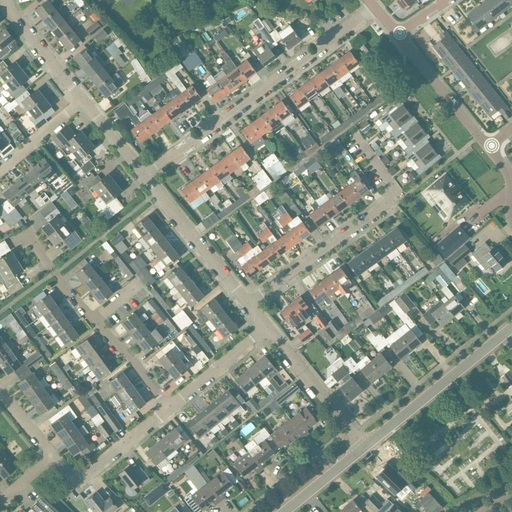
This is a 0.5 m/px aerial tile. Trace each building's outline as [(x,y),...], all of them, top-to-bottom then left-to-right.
[(55,10),(58,7),(55,3),(51,5),(47,0),(35,10),(43,20),(55,10)] [(414,0),(394,0),(395,0),(403,11),(415,1),(414,0)] [(492,0),(487,0),(480,6),(491,22),(503,13),(492,0)] [(511,3),(509,0),(492,0),(503,13),(511,5),(511,3)] [(84,4),(79,8),(72,14),(76,18),(82,12),(88,18),(95,12),(85,3),(85,4),(84,4)] [(476,33),(491,22),(480,6),(468,15),(475,24),(471,27),(476,33)] [(55,10),(43,20),(51,30),(63,20),(55,10)] [(227,12),(222,15),(225,19),(228,24),(233,20),(230,16),(227,12)] [(96,21),(85,30),(91,37),(102,28),(101,27),(106,24),(102,19),(97,22),(96,21)] [(271,35),(261,22),(260,22),(257,19),(252,23),(266,41),(272,37),(271,35)] [(63,20),(51,30),(59,40),(71,30),(63,20)] [(204,24),(206,30),(215,26),(213,20),(204,24)] [(301,40),(289,25),(277,34),(289,49),(301,40)] [(18,47),(13,41),(14,40),(5,29),(0,33),(0,59),(9,52),(10,54),(18,47)] [(103,29),(93,37),(98,43),(108,36),(103,29)] [(71,30),(59,40),(67,50),(79,40),(71,30)] [(213,38),(217,43),(228,35),(224,30),(213,38)] [(433,47),(443,59),(458,47),(446,32),(440,37),(442,40),(433,47)] [(266,41),(253,51),(264,67),(276,59),(269,50),(277,45),(272,37),(266,41)] [(113,59),(121,52),(113,42),(105,49),(113,59)] [(367,58),(371,55),(364,46),(360,49),(367,58)] [(443,59),(452,71),(467,58),(458,47),(443,59)] [(81,67),(97,55),(94,51),(90,54),(86,48),(74,58),(81,67)] [(121,52),(113,59),(120,68),(125,63),(119,55),(122,53),(121,52)] [(194,52),(181,61),(185,66),(198,56),(194,52)] [(340,59),(348,71),(359,64),(350,52),(340,59)] [(246,80),(236,67),(226,53),(222,56),(226,62),(220,66),(223,71),(235,88),(246,80)] [(97,55),(81,67),(89,77),(101,67),(94,58),(97,55)] [(135,70),(141,65),(135,58),(129,63),(135,70)] [(452,71),(462,82),(477,70),(467,58),(452,71)] [(348,71),(340,59),(329,66),(338,79),(348,71)] [(236,67),(246,80),(256,73),(247,60),(236,67)] [(6,83),(22,70),(15,62),(6,69),(1,63),(0,63),(0,79),(2,78),(6,83)] [(167,78),(168,78),(182,68),(179,63),(164,73),(167,78)] [(319,74),(328,86),(329,86),(333,92),(342,84),(338,79),(329,66),(319,74)] [(101,67),(89,77),(97,87),(109,77),(101,67)] [(22,70),(6,83),(10,87),(6,90),(13,99),(25,89),(21,84),(29,78),(22,70)] [(462,82),(471,94),(486,82),(477,70),(462,82)] [(235,88),(223,71),(213,78),(225,95),(235,88)] [(122,84),(115,74),(114,73),(109,77),(97,87),(106,97),(118,87),(122,84)] [(155,80),(159,85),(168,78),(167,78),(164,73),(155,80)] [(128,87),(139,81),(135,74),(124,81),(128,87)] [(210,74),(205,77),(208,82),(211,86),(206,90),(215,102),(225,95),(213,78),(210,74)] [(309,81),(318,93),(328,86),(319,74),(309,81)] [(150,92),(159,85),(155,80),(144,88),(147,93),(149,91),(150,92)] [(177,88),(181,93),(191,106),(201,99),(191,85),(186,89),(180,81),(175,85),(177,88)] [(299,88),(308,101),(318,93),(309,81),(299,88)] [(471,94),(482,107),(497,95),(486,82),(471,94)] [(370,103),(374,107),(385,99),(381,95),(385,92),(379,84),(374,87),(380,96),(370,103)] [(137,100),(137,101),(139,99),(144,105),(152,99),(148,93),(150,92),(149,91),(147,93),(144,88),(134,96),(137,100)] [(180,113),(191,106),(181,93),(177,88),(173,91),(177,96),(171,100),(180,113)] [(299,88),(289,96),(298,108),(303,105),(305,108),(310,105),(308,101),(299,88)] [(28,111),(44,98),(37,90),(28,97),(24,93),(10,104),(9,102),(3,107),(6,111),(8,113),(18,105),(21,108),(24,106),(28,111)] [(497,95),(482,107),(490,117),(499,110),(502,114),(508,109),(497,95)] [(137,100),(134,96),(124,103),(127,108),(137,101),(137,100)] [(38,130),(48,122),(41,115),(51,107),(44,98),(28,111),(32,116),(29,119),(38,130)] [(180,113),(171,100),(161,108),(170,121),(180,113)] [(271,109),(284,127),(294,119),(281,101),(271,109)] [(133,116),(127,108),(124,103),(114,110),(121,121),(128,116),(136,126),(131,130),(140,142),(150,135),(137,117),(137,118),(135,114),(133,116)] [(374,107),(370,103),(360,110),(364,115),(374,107)] [(386,121),(390,126),(408,111),(403,105),(402,106),(399,103),(379,119),(383,124),(386,121)] [(170,121),(161,108),(151,115),(160,128),(170,121)] [(284,127),(271,109),(261,116),(270,128),(274,134),(284,127)] [(309,114),(306,109),(301,112),(304,118),(309,114)] [(137,117),(150,135),(160,128),(151,115),(147,110),(137,117)] [(364,115),(360,110),(350,117),(354,122),(364,115)] [(6,111),(0,115),(0,116),(3,121),(10,116),(8,113),(6,111)] [(389,133),(393,137),(414,121),(411,118),(412,117),(408,111),(390,126),(393,130),(389,133)] [(270,128),(261,116),(251,123),(260,136),(260,135),(270,128)] [(354,122),(350,117),(341,124),(344,129),(354,122)] [(400,139),(404,143),(422,129),(417,123),(416,123),(414,121),(393,137),(397,142),(400,139)] [(260,136),(251,123),(241,131),(255,151),(266,143),(260,135),(260,136)] [(344,129),(341,124),(331,132),(334,136),(344,129)] [(75,136),(67,126),(52,139),(60,149),(61,149),(67,156),(72,152),(87,139),(81,132),(75,136)] [(10,134),(14,139),(21,134),(17,129),(10,134)] [(427,135),(422,129),(404,143),(407,148),(404,150),(407,155),(425,141),(428,139),(426,135),(427,135)] [(334,136),(331,132),(320,139),(324,144),(334,136)] [(0,150),(7,145),(7,144),(10,142),(10,140),(4,133),(3,133),(0,134),(0,150)] [(85,174),(94,166),(89,160),(85,155),(94,147),(87,139),(72,152),(76,157),(73,159),(80,167),(85,174)] [(337,140),(332,144),(324,149),(327,154),(335,148),(340,155),(346,151),(337,140)] [(427,144),(425,141),(407,155),(404,157),(408,162),(412,159),(415,164),(433,149),(428,143),(427,144)] [(302,151),(306,157),(319,147),(315,142),(302,151)] [(379,147),(375,142),(370,146),(374,151),(379,147)] [(240,166),(239,166),(243,171),(248,167),(245,162),(250,159),(241,146),(231,153),(240,166)] [(324,149),(314,157),(317,162),(327,154),(324,149)] [(433,149),(415,164),(418,168),(415,171),(419,176),(440,159),(437,156),(438,155),(433,149)] [(293,159),(296,164),(306,157),(302,151),(293,159)] [(220,161),(229,173),(239,166),(240,166),(231,153),(220,161)] [(286,172),(273,153),(260,162),(274,181),(286,172)] [(273,153),(286,172),(296,164),(293,159),(287,163),(282,158),(279,161),(273,153)] [(314,157),(303,164),(307,169),(310,174),(321,167),(317,162),(314,157)] [(34,169),(44,181),(55,173),(45,160),(34,169)] [(229,173),(220,161),(209,169),(218,181),(229,173)] [(303,164),(293,172),(296,176),(307,169),(303,164)] [(397,172),(393,167),(388,170),(393,176),(397,172)] [(23,177),(33,189),(44,181),(34,169),(23,177)] [(218,181),(209,169),(199,176),(208,188),(213,185),(217,190),(222,186),(218,181)] [(257,188),(259,191),(272,182),(262,169),(256,174),(257,174),(252,178),(257,185),(256,186),(257,188)] [(296,176),(293,172),(281,181),(284,185),(287,183),(291,188),(300,182),(296,176)] [(408,176),(411,180),(416,176),(413,172),(408,176)] [(99,195),(115,182),(108,174),(101,179),(97,175),(85,185),(92,193),(95,190),(99,195)] [(73,185),(65,175),(60,179),(63,183),(58,187),(63,193),(73,185)] [(189,183),(198,196),(199,195),(205,202),(209,198),(204,191),(208,188),(199,176),(189,183)] [(444,176),(428,191),(450,216),(466,202),(444,176)] [(13,185),(26,201),(23,197),(33,189),(23,177),(13,185)] [(350,186),(359,198),(369,191),(360,178),(354,182),(351,177),(346,181),(349,186),(350,186)] [(115,182),(99,195),(103,200),(98,204),(110,219),(121,209),(112,198),(122,191),(115,182)] [(198,196),(189,183),(179,190),(188,203),(198,196)] [(26,201),(13,185),(3,193),(13,206),(19,201),(22,205),(26,201)] [(257,188),(256,186),(245,194),(242,189),(241,189),(245,194),(249,199),(259,191),(257,188)] [(269,199),(276,194),(270,186),(263,191),(268,198),(269,199)] [(348,206),(359,198),(350,186),(349,186),(339,193),(348,206)] [(245,194),(241,189),(236,192),(240,198),(235,202),(238,207),(249,199),(245,194)] [(253,199),(258,205),(268,198),(263,191),(253,199)] [(330,191),(325,195),(329,200),(338,213),(348,206),(339,193),(334,197),(330,191)] [(39,196),(45,204),(50,200),(52,202),(58,197),(55,194),(49,198),(44,192),(39,196)] [(45,204),(39,196),(35,200),(40,207),(45,204)] [(319,207),(328,220),(338,213),(329,200),(319,207)] [(225,209),(228,214),(238,207),(235,202),(225,209)] [(328,220),(319,207),(315,202),(310,205),(314,211),(309,215),(318,227),(328,220)] [(8,213),(16,223),(20,228),(23,225),(19,220),(22,218),(15,208),(8,213)] [(48,236),(63,224),(59,219),(63,216),(56,208),(47,216),(50,220),(41,228),(48,236)] [(215,216),(218,221),(228,214),(225,209),(215,216)] [(7,214),(2,218),(10,228),(16,223),(8,213),(7,214)] [(282,216),(287,224),(299,241),(309,233),(297,216),(292,220),(287,213),(282,216)] [(218,221),(215,216),(213,214),(200,223),(206,230),(218,221)] [(142,236),(154,226),(146,216),(134,226),(142,236)] [(282,216),(276,220),(281,227),(287,224),(282,216)] [(289,248),(282,238),(277,241),(276,240),(263,222),(258,226),(262,231),(268,239),(271,243),(279,255),(289,248)] [(55,245),(64,238),(73,248),(82,241),(71,226),(67,229),(63,224),(48,236),(55,245)] [(287,224),(281,227),(286,234),(282,238),(289,248),(299,241),(287,224)] [(154,226),(142,236),(142,237),(150,246),(162,236),(154,226)] [(459,226),(435,246),(445,258),(469,238),(459,226)] [(386,235),(396,249),(406,241),(396,228),(386,235)] [(262,243),(268,239),(262,231),(257,235),(262,243)] [(110,241),(115,247),(120,254),(127,248),(122,241),(124,239),(120,233),(110,241)] [(251,258),(248,254),(242,245),(242,246),(234,235),(226,242),(234,254),(238,251),(242,257),(237,260),(241,267),(249,277),(259,270),(251,258)] [(386,235),(377,242),(386,256),(396,249),(386,235)] [(162,236),(150,246),(158,256),(170,246),(162,236)] [(114,250),(108,241),(97,250),(103,258),(114,250)] [(248,254),(253,250),(247,242),(242,245),(248,254)] [(377,242),(367,249),(377,263),(386,256),(377,242)] [(271,243),(271,244),(266,247),(267,249),(262,252),(270,262),(279,255),(271,243)] [(490,251),(484,244),(471,255),(486,271),(491,266),(496,271),(506,263),(493,248),(490,251)] [(464,245),(447,259),(451,263),(456,259),(459,262),(470,252),(464,245)] [(170,246),(158,256),(161,260),(156,264),(161,270),(166,266),(178,256),(170,246)] [(127,248),(120,254),(128,264),(132,261),(124,251),(128,248),(127,248)] [(367,249),(357,256),(367,270),(377,263),(367,249)] [(427,256),(435,267),(443,261),(435,251),(427,256)] [(11,252),(1,258),(0,256),(0,271),(16,261),(11,252)] [(256,254),(251,258),(259,270),(270,262),(262,252),(257,255),(256,254)] [(122,269),(126,266),(117,256),(114,259),(122,269)] [(357,277),(367,270),(357,256),(347,263),(357,277)] [(88,263),(75,274),(83,284),(101,269),(98,265),(93,259),(88,263)] [(0,273),(3,278),(0,279),(0,281),(6,290),(17,283),(13,277),(22,270),(16,261),(0,271),(0,273)] [(132,261),(128,264),(136,273),(140,270),(132,261)] [(448,300),(443,305),(440,301),(439,301),(452,317),(463,308),(454,296),(453,296),(445,287),(457,277),(444,262),(423,281),(427,286),(435,280),(442,288),(440,290),(448,300)] [(126,266),(122,269),(130,279),(133,276),(126,266)] [(174,286),(187,276),(178,266),(166,276),(174,286)] [(414,274),(418,279),(428,272),(424,267),(414,274)] [(101,269),(83,284),(91,294),(104,283),(97,274),(102,270),(101,269)] [(329,276),(338,289),(343,294),(348,290),(344,285),(349,281),(340,269),(329,276)] [(140,270),(136,273),(145,284),(149,281),(140,270)] [(405,281),(408,286),(418,279),(414,274),(405,281)] [(178,300),(194,286),(187,276),(174,286),(175,287),(169,291),(173,296),(174,295),(178,300)] [(338,289),(329,276),(319,283),(332,302),(337,299),(332,293),(338,289)] [(395,288),(399,293),(408,286),(405,281),(395,288)] [(104,283),(91,294),(100,304),(112,294),(104,283)] [(332,302),(319,283),(308,291),(317,303),(323,300),(327,306),(332,302)] [(190,306),(203,296),(194,286),(178,300),(176,301),(180,306),(186,301),(190,306)] [(472,293),(467,287),(462,292),(467,297),(472,293)] [(150,291),(149,291),(157,300),(161,297),(153,288),(150,291)] [(385,295),(389,300),(399,293),(395,288),(385,295)] [(404,293),(395,300),(405,313),(414,306),(404,293)] [(38,318),(43,315),(56,305),(48,295),(31,307),(38,318)] [(389,300),(385,295),(376,302),(379,307),(389,300)] [(165,310),(169,307),(161,297),(157,300),(165,310)] [(362,306),(355,311),(358,316),(362,320),(375,311),(365,297),(359,301),(362,306)] [(291,305),(305,324),(311,320),(303,310),(307,307),(300,298),(291,305)] [(156,312),(160,309),(151,299),(148,302),(156,312)] [(204,322),(208,319),(221,309),(213,299),(200,309),(196,312),(204,322)] [(393,300),(388,305),(392,309),(404,324),(407,328),(413,323),(405,313),(395,300),(394,300),(393,300)] [(452,317),(439,301),(422,316),(429,325),(436,320),(441,326),(452,317)] [(50,325),(63,316),(56,305),(43,315),(50,325)] [(296,331),(305,325),(306,325),(305,324),(291,305),(281,312),(282,314),(280,315),(284,321),(286,320),(287,321),(291,328),(293,327),(296,331)] [(160,309),(156,312),(151,316),(159,325),(163,322),(167,318),(160,309)] [(216,329),(229,319),(221,309),(208,319),(216,329)] [(182,310),(171,318),(176,324),(187,316),(182,310)] [(0,321),(0,323),(3,328),(15,319),(11,313),(0,321)] [(138,318),(134,313),(122,323),(130,333),(142,323),(148,319),(144,314),(138,318)] [(319,313),(313,318),(321,329),(327,325),(328,324),(327,323),(319,313)] [(25,327),(29,324),(22,315),(18,318),(25,327)] [(57,335),(71,326),(63,316),(50,325),(57,335)] [(187,316),(176,324),(181,330),(186,326),(191,333),(195,330),(190,324),(192,323),(187,316)] [(357,316),(348,323),(353,331),(364,323),(362,320),(358,316),(357,316)] [(167,318),(163,322),(171,331),(175,328),(167,318)] [(229,319),(216,329),(224,339),(237,329),(229,319)] [(333,319),(327,323),(328,324),(339,341),(353,331),(348,323),(340,329),(333,319)] [(369,319),(364,323),(363,324),(367,328),(372,324),(369,319)] [(142,323),(130,333),(138,342),(150,332),(142,323)] [(29,324),(25,327),(32,338),(37,335),(29,324)] [(71,326),(57,335),(65,346),(78,336),(71,326)] [(150,332),(138,342),(146,352),(158,342),(164,337),(156,327),(150,332)] [(399,328),(394,332),(410,351),(420,343),(409,330),(404,334),(399,328)] [(307,329),(297,336),(302,343),(312,336),(307,329)] [(23,330),(15,335),(19,340),(26,335),(23,330)] [(192,349),(197,345),(185,330),(181,334),(192,348),(191,349),(192,349)] [(199,343),(203,340),(195,330),(191,333),(199,343)] [(326,343),(331,339),(324,330),(319,334),(326,343)] [(383,348),(389,343),(385,339),(380,333),(371,332),(370,333),(383,348)] [(389,336),(385,339),(389,343),(390,346),(389,346),(400,360),(410,351),(394,332),(389,336)] [(383,348),(370,333),(365,337),(378,352),(383,348)] [(37,335),(32,338),(40,348),(47,343),(42,336),(39,338),(37,335)] [(83,360),(98,349),(90,337),(75,348),(81,356),(74,361),(77,364),(83,359),(83,360)] [(363,345),(357,337),(353,341),(359,349),(363,345)] [(203,340),(199,343),(207,353),(211,349),(203,340)] [(176,355),(171,349),(175,345),(172,341),(161,350),(165,354),(159,359),(167,369),(185,355),(181,350),(176,355)] [(0,362),(11,354),(4,343),(0,346),(0,362)] [(47,343),(40,348),(47,358),(51,355),(44,345),(48,343),(47,343)] [(208,359),(197,345),(192,349),(191,349),(203,364),(208,359)] [(88,366),(78,374),(80,377),(106,359),(98,349),(83,360),(88,366)] [(11,354),(0,362),(0,365),(7,374),(20,365),(16,360),(21,356),(17,350),(11,354)] [(38,351),(23,362),(28,369),(43,358),(38,351)] [(365,356),(381,375),(391,367),(380,354),(370,362),(366,356),(365,356)] [(185,355),(167,369),(175,379),(193,365),(189,360),(188,361),(184,356),(185,355)] [(265,356),(255,364),(265,377),(267,380),(278,372),(265,356)] [(350,357),(344,363),(352,372),(352,373),(358,368),(371,383),(372,385),(378,380),(377,378),(381,375),(365,356),(356,364),(350,357)] [(342,367),(330,376),(336,383),(341,379),(345,384),(339,389),(349,401),(361,391),(348,375),(352,372),(344,363),(340,358),(337,360),(342,367)] [(106,359),(80,377),(81,377),(91,370),(96,377),(90,381),(92,385),(113,369),(106,359)] [(55,362),(49,366),(52,370),(58,366),(55,362)] [(245,372),(255,384),(265,377),(255,364),(245,372)] [(58,366),(52,370),(58,378),(64,373),(58,366)] [(117,392),(130,383),(123,372),(110,381),(117,392)] [(245,393),(255,384),(245,372),(235,380),(245,393)] [(23,391),(37,381),(31,373),(17,384),(23,391)] [(64,373),(58,378),(63,385),(69,381),(64,373)] [(511,380),(507,373),(501,377),(509,388),(511,385),(511,380)] [(29,399),(43,389),(37,381),(23,391),(29,399)] [(69,381),(63,385),(67,390),(73,386),(69,381)] [(288,386),(285,382),(275,389),(279,393),(288,386)] [(124,402),(137,393),(130,383),(117,392),(113,395),(120,405),(124,402)] [(268,395),(275,389),(272,385),(265,391),(268,395)] [(87,387),(81,391),(83,394),(84,396),(87,394),(90,391),(87,387)] [(90,391),(87,394),(89,397),(96,406),(100,404),(93,394),(97,391),(95,388),(90,391)] [(43,389),(29,399),(34,407),(48,396),(43,389)] [(275,389),(268,395),(265,397),(269,402),(279,393),(275,389)] [(286,390),(275,399),(279,406),(291,396),(286,390)] [(245,412),(240,406),(245,402),(237,392),(232,396),(229,391),(218,399),(230,414),(237,409),(242,414),(245,412)] [(124,402),(120,405),(124,410),(128,407),(132,413),(145,404),(137,393),(124,402)] [(82,395),(78,399),(86,410),(92,406),(87,399),(88,398),(89,397),(87,394),(84,396),(83,394),(82,395)] [(48,396),(34,407),(40,415),(54,404),(48,396)] [(269,402),(265,397),(257,404),(252,398),(245,403),(254,414),(269,402)] [(220,422),(227,417),(231,423),(235,420),(230,414),(218,399),(208,408),(225,428),(220,422)] [(274,400),(267,405),(272,410),(278,405),(274,400)] [(103,417),(108,414),(100,404),(96,406),(103,417)] [(434,458),(481,418),(470,405),(423,445),(434,458)] [(60,417),(51,424),(56,432),(71,422),(76,418),(68,408),(67,406),(57,413),(60,417)] [(97,426),(103,421),(92,406),(86,410),(97,426)] [(210,430),(217,425),(221,431),(225,428),(208,408),(198,416),(210,430)] [(306,408),(290,420),(301,434),(317,422),(317,421),(320,419),(312,409),(309,411),(306,408)] [(114,416),(113,417),(110,413),(108,415),(108,414),(103,417),(107,421),(115,433),(122,428),(114,416)] [(199,439),(206,433),(211,439),(215,436),(210,430),(198,416),(188,424),(199,439)] [(301,434),(290,420),(275,431),(270,436),(279,449),(285,445),(286,446),(301,434)] [(103,421),(97,426),(106,438),(112,433),(103,421)] [(62,440),(76,429),(71,422),(56,432),(62,440)] [(265,440),(257,446),(252,440),(244,446),(249,452),(260,466),(275,454),(274,453),(279,449),(270,436),(264,428),(259,432),(265,440)] [(76,429),(62,440),(68,447),(82,437),(76,429)] [(185,432),(181,435),(176,429),(166,437),(175,449),(186,441),(190,438),(185,432)] [(85,435),(82,437),(68,447),(73,455),(81,450),(84,455),(95,447),(85,435)] [(156,445),(165,457),(175,449),(166,437),(156,445)] [(14,456),(22,450),(14,440),(6,447),(14,456)] [(165,457),(156,445),(146,453),(155,465),(156,464),(160,470),(170,462),(165,457)] [(206,454),(212,461),(219,455),(214,448),(206,454)] [(0,473),(4,478),(16,469),(0,449),(0,473)] [(186,462),(189,466),(203,455),(200,451),(186,462)] [(260,466),(249,452),(233,464),(244,478),(260,466)] [(176,470),(179,474),(189,466),(186,462),(176,470)] [(135,472),(130,466),(119,474),(132,490),(142,482),(144,484),(150,479),(143,470),(140,472),(138,469),(135,472)] [(384,468),(376,477),(394,495),(395,494),(405,484),(411,490),(412,491),(419,484),(401,467),(396,473),(392,469),(389,472),(384,468)] [(227,468),(210,481),(203,472),(199,474),(217,498),(233,487),(233,486),(238,482),(227,468)] [(179,474),(176,470),(166,478),(170,482),(179,474)] [(198,511),(217,498),(199,474),(191,481),(198,490),(191,495),(190,494),(184,499),(193,511),(198,511)] [(94,511),(103,511),(104,511),(111,511),(117,508),(110,499),(105,503),(97,493),(86,501),(94,511)] [(403,511),(395,505),(387,499),(381,504),(372,494),(364,503),(372,511),(403,511)] [(59,511),(43,496),(32,508),(34,510),(32,511),(26,511),(25,511),(24,511),(59,511)] [(341,511),(361,511),(360,510),(353,500),(340,510),(341,511)]
